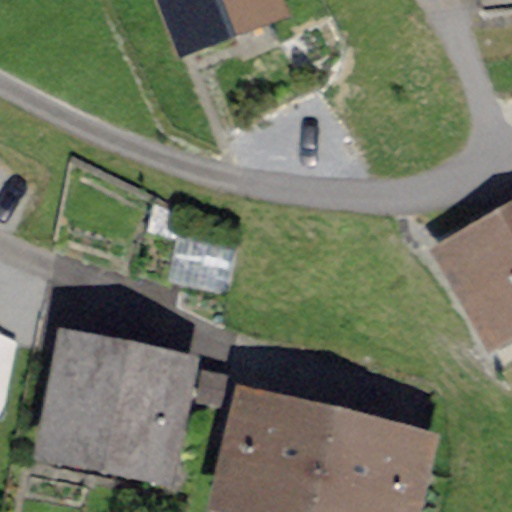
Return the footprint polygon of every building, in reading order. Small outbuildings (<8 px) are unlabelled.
[(178,0),(198,50),(239,34),(234,21),(260,11),(255,0),(178,0)] [(511,0),(485,0),(487,13),(511,9),(511,0)] [(154,211),(140,274),(233,295),(247,232),(154,211)] [(511,217),(449,252),(495,333),(511,323),(511,217)] [(0,327),(9,310),(0,305),(0,327)] [(77,353),(58,444),(160,464),(179,373),(77,353)] [(236,498),(295,511),(399,511),(414,449),(257,412),(236,498)]
